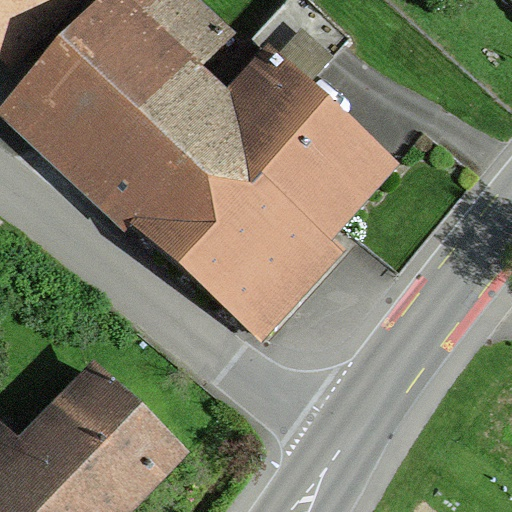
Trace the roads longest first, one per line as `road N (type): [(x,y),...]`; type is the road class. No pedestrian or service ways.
road 1 (residential): [(341,445),(0,183)]
road 2 (secondary): [(341,445),(465,275)]
